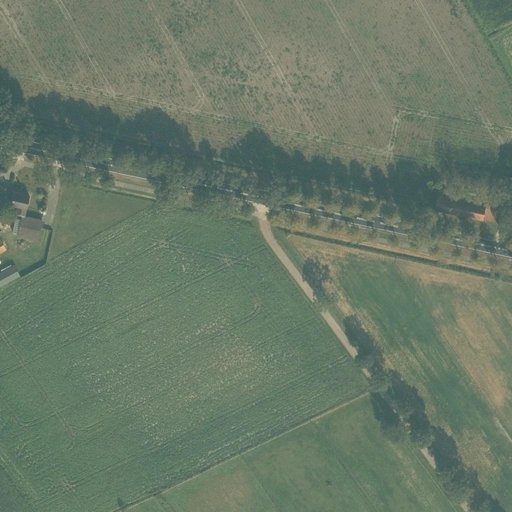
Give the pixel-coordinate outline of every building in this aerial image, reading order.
[(500,190),(511,192),(511,177),(503,176),(500,190)] [(15,214),(21,216),(24,216),(28,194),(13,191),(11,201),(10,204),(17,206),(15,214)] [(435,209),(495,221),(498,203),(455,194),(454,196),(438,193),(435,209)] [(17,235),(36,240),(39,230),(41,220),(24,216),(21,216),(17,235)] [(0,271),(0,285),(19,275),(13,264),(0,271)]
